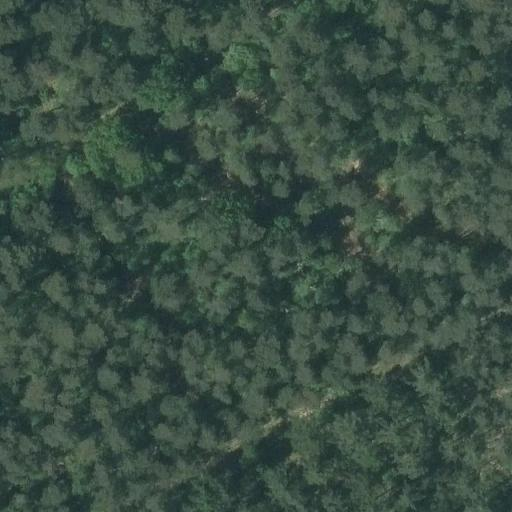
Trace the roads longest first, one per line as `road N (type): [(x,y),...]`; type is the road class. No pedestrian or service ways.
road 1 (track): [(511,287),(99,511)]
road 2 (track): [(0,191),(303,0)]
